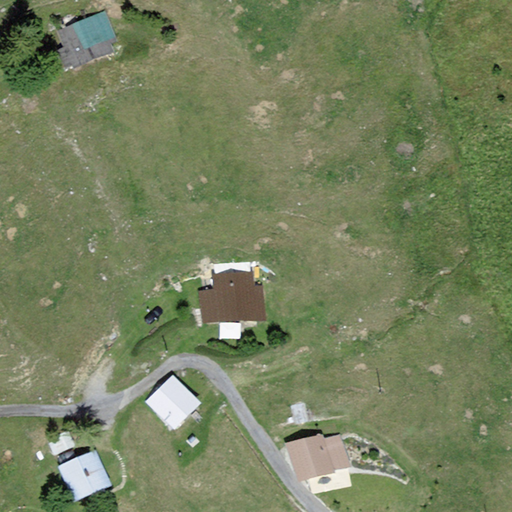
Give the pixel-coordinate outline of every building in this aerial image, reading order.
[(125,51),(111,19),(65,40),(73,56),(65,59),(74,77),(81,74),(85,82),(126,64),(121,53),(125,51)] [(260,291),(258,276),(218,280),(220,295),(205,296),(208,331),(275,325),(271,290),(260,291)] [(212,408),(180,380),(156,406),(188,435),(212,408)] [(331,444),(330,439),(296,449),(307,487),(358,472),(348,439),(331,444)] [(126,491),(108,455),(72,473),(90,509),(126,491)]
